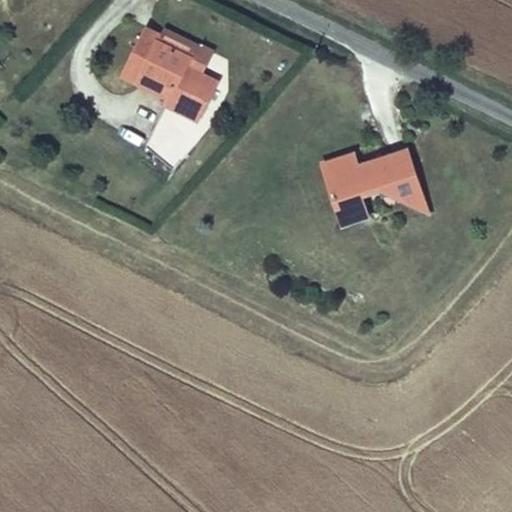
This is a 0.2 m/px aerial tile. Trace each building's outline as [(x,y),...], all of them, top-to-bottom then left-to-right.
[(162,34),(146,26),(133,53),(146,59),(133,85),(165,101),(162,107),(199,125),(220,81),(204,73),(216,51),(202,44),(201,45),(165,28),(162,34)] [(133,53),(120,79),(133,85),(146,59),(133,53)] [(0,112),(0,164),(9,155),(0,147),(0,128),(8,119),(0,112)] [(177,162),(194,125),(166,112),(149,149),(177,162)] [(319,164),(333,203),(363,193),(365,199),(384,193),(430,216),(433,215),(409,148),(360,165),(356,151),(319,164)] [(363,193),(333,203),(342,229),(372,219),(365,199),(363,193)]
